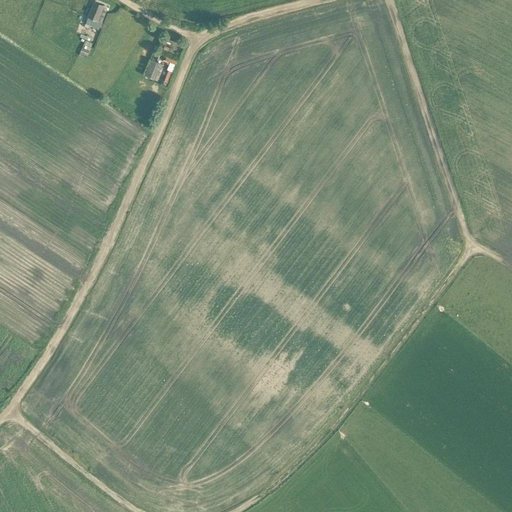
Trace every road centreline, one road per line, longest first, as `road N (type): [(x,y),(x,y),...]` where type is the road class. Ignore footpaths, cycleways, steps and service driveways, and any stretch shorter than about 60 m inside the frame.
road 1 (track): [(9,408),(73,313),(123,215),(192,36)]
road 2 (track): [(238,511),(289,474),(351,406),(474,246)]
road 3 (track): [(474,246),(434,144),(393,0)]
road 4 (track): [(9,408),(125,511)]
road 5 (track): [(192,36),(316,0)]
